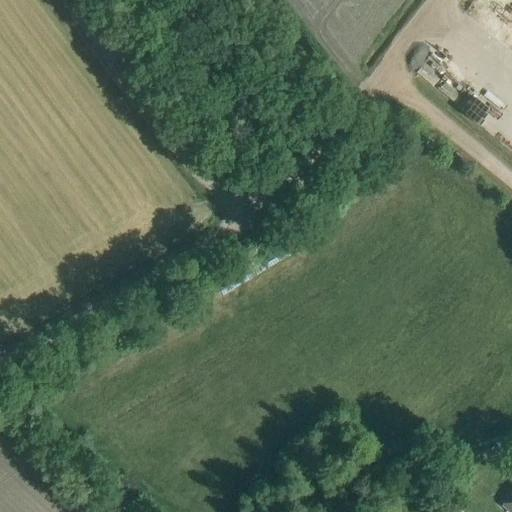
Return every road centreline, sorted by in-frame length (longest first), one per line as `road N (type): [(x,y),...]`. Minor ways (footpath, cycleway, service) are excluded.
road 1 (unknown): [(77,26),(188,171),(240,218),(280,188),(381,79)]
road 2 (track): [(511,182),(381,79)]
